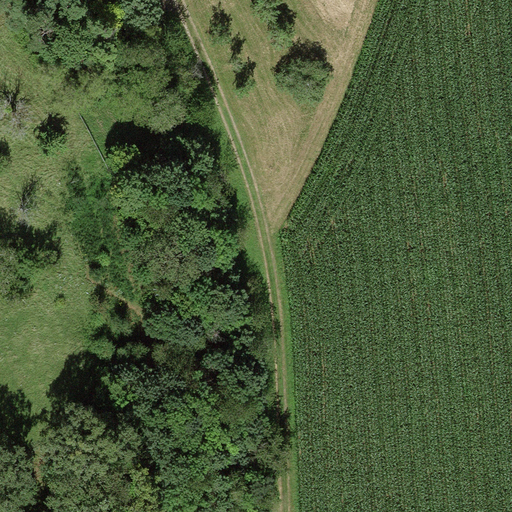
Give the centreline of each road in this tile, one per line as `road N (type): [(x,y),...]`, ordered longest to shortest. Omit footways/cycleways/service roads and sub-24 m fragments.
road 1 (track): [(274,511),(273,401),(249,169),(176,0)]
road 2 (track): [(260,250),(313,157),(360,0)]
